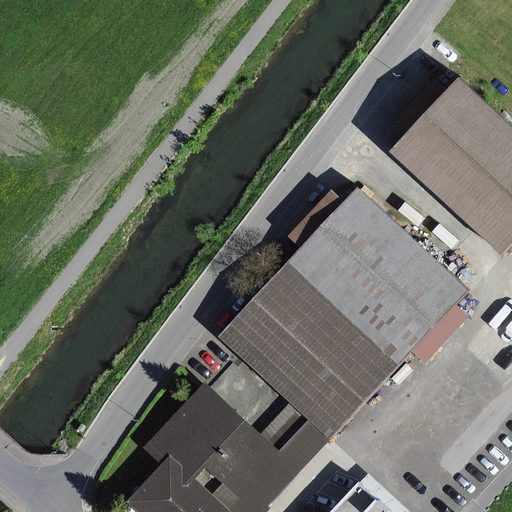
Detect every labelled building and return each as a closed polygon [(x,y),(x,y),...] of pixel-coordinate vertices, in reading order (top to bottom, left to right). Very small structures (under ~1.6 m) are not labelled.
[(511,248),(511,128),(457,80),(388,157),(503,258),(511,248)] [(301,250),(344,203),(330,191),(288,237),(301,250)] [(511,290),(466,344),(506,378),(511,370),(511,290)] [(468,317),(456,305),(412,353),(424,364),(468,317)] [(310,420),(280,452),(205,384),(145,449),(161,464),(125,504),(134,511),(268,511),(271,509),(270,506),(331,439),(310,420)] [(409,511),(367,472),(357,483),(387,511),(409,511)] [(387,511),(357,483),(329,511),(387,511)]
